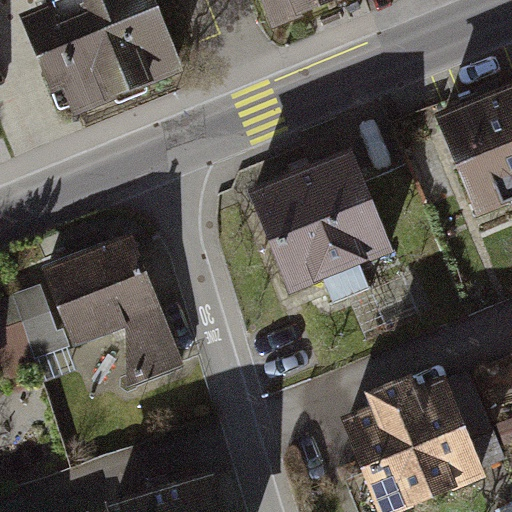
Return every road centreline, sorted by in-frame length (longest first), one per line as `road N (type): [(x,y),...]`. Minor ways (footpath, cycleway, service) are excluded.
road 1 (residential): [(160,153),(269,511)]
road 2 (tertiary): [(511,11),(265,111)]
road 3 (tertiary): [(160,153),(0,218)]
